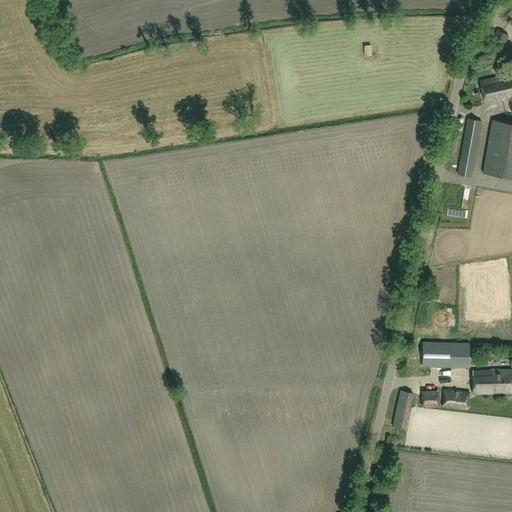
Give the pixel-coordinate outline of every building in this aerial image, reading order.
[(511,106),(511,74),(481,81),(486,104),(509,99),(511,107),(511,106)] [(472,177),(482,121),(468,118),(458,174),(472,177)] [(511,123),(493,121),(484,174),(511,178),(511,123)] [(469,344),(423,343),(422,367),(469,368),(469,344)] [(511,370),(473,371),(473,394),(511,393),(511,370)] [(441,406),(468,410),(470,393),(443,390),(441,406)] [(436,392),(423,393),(424,405),(437,404),(436,392)]
